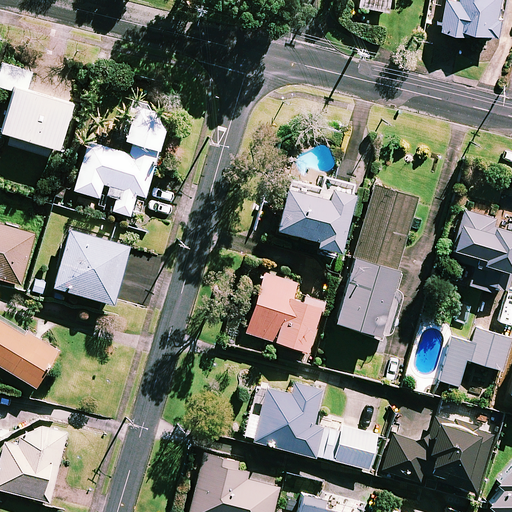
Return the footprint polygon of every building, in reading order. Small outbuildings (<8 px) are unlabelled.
[(360,0),(358,19),(381,23),(397,0),(360,0)] [(503,0),(446,0),(444,32),(501,36),(503,0)] [(31,74),(3,66),(0,74),(0,88),(12,93),(0,134),(0,137),(57,154),(71,108),(25,94),(31,74)] [(168,119),(135,108),(121,155),(87,144),(72,193),(98,201),(102,187),(110,189),(103,211),(129,219),(135,198),(143,200),(168,119)] [(356,189),(331,182),(327,196),(320,194),(318,203),(286,194),(275,234),(317,246),(315,251),(338,257),(356,189)] [(416,201),(370,188),(332,327),(388,343),(401,295),(392,292),(416,201)] [(472,270),(467,288),(493,296),(494,291),(506,295),(511,274),(511,214),(476,204),(473,215),(464,212),(449,263),(472,270)] [(34,237),(0,227),(0,281),(20,287),(34,237)] [(128,249),(69,233),(53,291),(112,307),(128,249)] [(296,285),(265,274),(245,335),(305,355),(322,305),(292,295),(296,285)] [(0,368),(35,390),(58,352),(27,333),(25,337),(0,321),(0,368)] [(509,341),(477,331),(472,346),(451,339),(438,382),(457,388),(465,362),(499,373),(509,341)] [(321,392),(292,385),(289,396),(263,389),(256,417),(249,416),(243,441),(314,461),(315,458),(367,472),(376,436),(340,426),(339,433),(312,426),(321,392)] [(435,418),(429,437),(416,444),(391,436),(379,474),(423,488),(425,481),(436,484),(434,491),(471,503),(492,436),(475,431),(435,418)] [(66,435),(41,427),(12,443),(5,442),(0,463),(0,492),(48,504),(66,435)] [(237,464),(204,455),(188,511),(272,511),(278,489),(233,478),(237,464)] [(511,511),(511,461),(494,484),(502,491),(486,510),(488,511),(511,511)] [(323,502),(301,496),(296,511),(325,511),(321,511),(323,502)]
